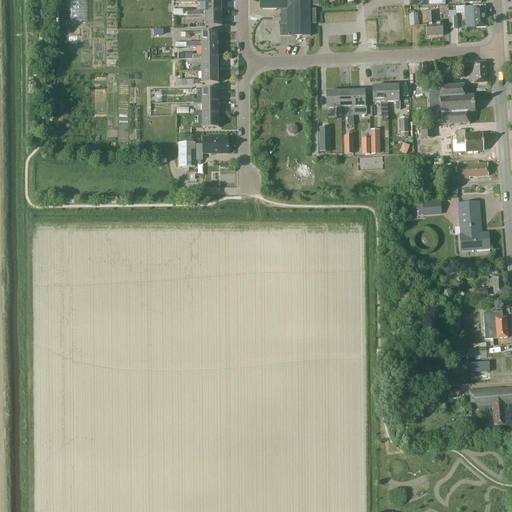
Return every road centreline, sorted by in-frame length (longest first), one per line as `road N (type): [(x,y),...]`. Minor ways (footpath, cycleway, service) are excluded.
road 1 (residential): [(498,49),(244,64)]
road 2 (tertiary): [(511,225),(498,49)]
